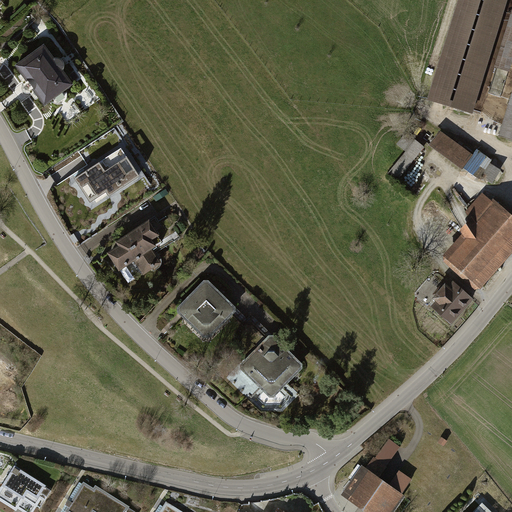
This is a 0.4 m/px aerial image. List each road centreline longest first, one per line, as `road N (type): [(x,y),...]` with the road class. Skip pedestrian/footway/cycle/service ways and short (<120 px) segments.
road 1 (residential): [(331,460),(306,439),(233,420),(147,343),(66,248),(0,131)]
road 2 (tertiary): [(0,438),(233,488),(312,471)]
road 3 (tertiary): [(331,460),(463,343),(511,283)]
